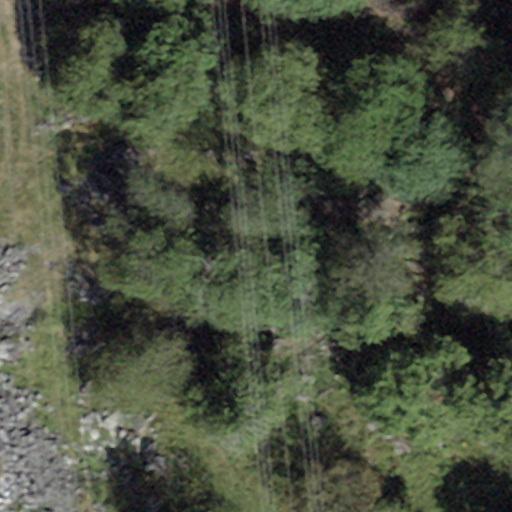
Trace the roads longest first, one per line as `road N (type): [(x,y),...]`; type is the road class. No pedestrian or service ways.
road 1 (track): [(1,0),(33,160),(243,511)]
road 2 (track): [(0,169),(183,112),(443,168),(511,193)]
